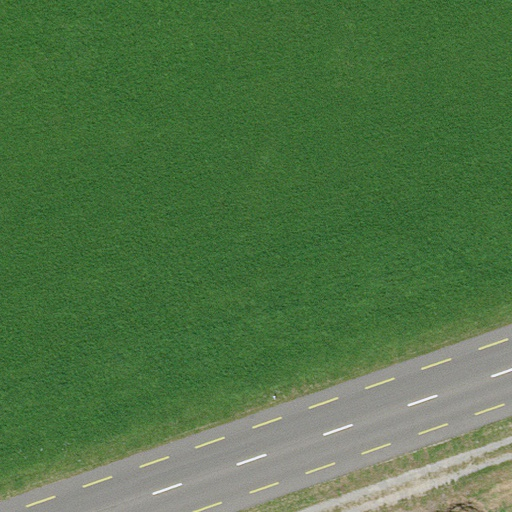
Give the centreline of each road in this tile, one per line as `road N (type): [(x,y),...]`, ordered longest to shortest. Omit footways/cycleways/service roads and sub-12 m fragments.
road 1 (primary): [(174,511),(511,394)]
road 2 (track): [(511,454),(346,511)]
